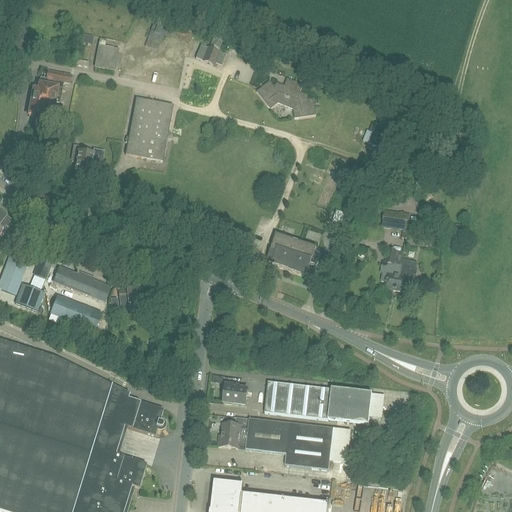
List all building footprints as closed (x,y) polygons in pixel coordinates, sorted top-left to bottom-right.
[(39,19),(39,32),(56,32),(56,23),(51,23),(51,19),(39,19)] [(203,62),(213,66),(213,64),(221,67),(225,56),(218,53),(225,34),(216,30),(208,49),(201,46),(195,59),(203,62)] [(98,46),(94,68),(114,72),(118,50),(98,46)] [(54,104),(59,105),(63,84),(70,85),(71,77),(48,72),(48,71),(42,70),(40,79),(38,86),(36,85),(35,91),(33,91),(28,117),(42,120),(43,115),(52,116),(54,104)] [(278,105),(289,109),(293,111),(294,120),(316,117),(314,100),(308,101),(307,96),(300,93),(303,86),(287,80),(284,87),(277,85),(274,87),(270,82),(256,93),(270,111),(278,105)] [(125,152),(125,156),(162,163),(164,152),(173,107),(135,100),(128,139),(126,138),(124,144),(127,144),(125,152)] [(369,145),(379,149),(383,138),(388,140),(391,132),(373,125),(370,133),(373,134),(369,145)] [(395,140),(390,153),(397,156),(402,143),(395,140)] [(74,173),(89,175),(91,164),(102,166),(104,152),(93,150),(92,156),(80,154),(81,148),(73,146),(70,162),(76,163),(74,173)] [(66,172),(68,160),(62,159),(60,171),(66,172)] [(342,225),(345,214),(336,211),(332,222),(342,225)] [(384,212),(382,229),(403,231),(402,239),(406,239),(407,234),(403,233),(405,221),(406,222),(407,215),(384,212)] [(0,235),(2,234),(1,233),(3,231),(7,227),(6,227),(9,223),(4,220),(6,218),(0,213),(0,235)] [(179,221),(176,228),(187,233),(190,225),(179,221)] [(405,221),(403,233),(424,235),(425,224),(405,221)] [(453,225),(452,240),(461,241),(462,234),(465,234),(466,226),(453,225)] [(245,247),(250,236),(240,232),(236,242),(245,247)] [(315,253),(316,249),(276,235),(271,248),(272,249),(271,251),(270,251),(267,260),(273,262),(272,265),(289,270),(289,271),(307,277),(311,265),(316,267),(320,255),(315,253)] [(0,282),(0,290),(15,296),(29,259),(11,252),(0,282)] [(33,276),(45,280),(51,263),(53,257),(43,252),(40,259),(33,276)] [(398,284),(399,278),(401,267),(394,265),(386,263),(382,262),(380,274),(382,274),(380,282),(385,283),(384,290),(393,291),(394,283),(398,284)] [(394,283),(393,291),(404,294),(405,288),(410,289),(412,281),(415,282),(417,270),(401,267),(399,278),(398,284),(394,283)] [(53,283),(72,291),(75,292),(98,301),(103,303),(104,303),(110,289),(93,283),(94,280),(77,273),(76,276),(59,269),(53,283)] [(19,293),(15,304),(37,312),(44,293),(28,287),(25,295),(19,293)] [(130,310),(141,309),(139,289),(126,290),(126,292),(118,293),(122,316),(131,315),(130,310)] [(50,318),(95,335),(102,315),(57,298),(50,318)] [(120,318),(119,309),(111,310),(112,319),(120,318)] [(0,511),(127,511),(134,492),(130,491),(131,487),(139,489),(158,428),(160,429),(161,429),(162,428),(163,427),(164,426),(163,424),(163,423),(161,422),(160,422),(163,411),(128,400),(129,395),(128,394),(128,395),(57,360),(0,342),(0,511)] [(145,350),(148,360),(158,357),(155,347),(145,350)] [(156,384),(165,388),(169,382),(159,377),(156,384)] [(374,396),(268,384),(264,414),(369,426),(370,419),(382,420),(384,396),(374,395),(374,396)] [(245,407),(247,391),(239,390),(239,387),(225,386),(223,405),(245,407)] [(329,472),(330,463),(347,465),(350,432),(236,419),(235,427),(223,426),(222,438),(219,438),(218,448),(238,450),(246,451),(245,451),(286,456),(285,467),(329,472)] [(213,485),(214,485),(212,497),(241,501),(242,496),(243,486),(213,483),(213,485)] [(241,501),(239,511),(254,511),(256,497),(242,496),(241,501)] [(239,511),(241,501),(212,497),(211,511),(213,511),(239,511)] [(268,511),(270,499),(256,497),(254,511),(268,511)] [(283,511),(285,501),(270,499),(268,511),(283,511)] [(298,511),(299,502),(285,501),(283,511),(298,511)] [(312,511),(313,504),(299,502),(298,511),(312,511)]
